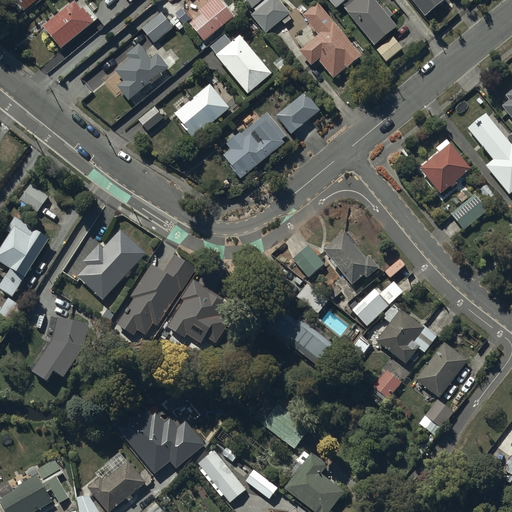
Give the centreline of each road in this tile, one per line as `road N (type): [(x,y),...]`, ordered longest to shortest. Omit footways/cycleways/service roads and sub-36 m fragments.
road 1 (unclassified): [(0,70),(189,217),(230,229)]
road 2 (unclassified): [(348,149),(452,272),(511,320)]
road 3 (unclassified): [(511,14),(348,149)]
road 4 (unclassified): [(348,149),(257,222),(230,229)]
